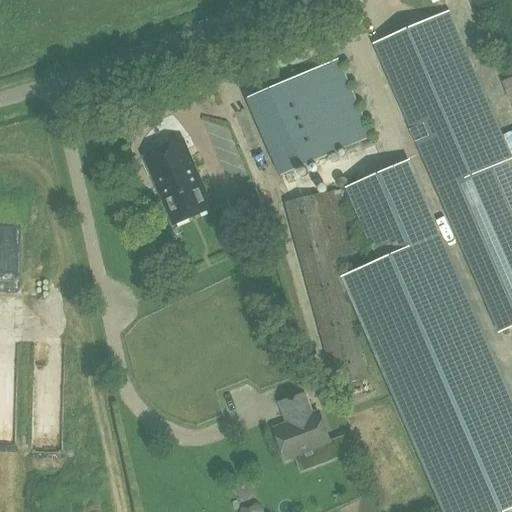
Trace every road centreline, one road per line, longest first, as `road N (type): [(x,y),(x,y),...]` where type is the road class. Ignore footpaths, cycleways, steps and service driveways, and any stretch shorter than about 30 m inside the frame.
road 1 (unknown): [(67,79),(143,406),(200,441),(282,411)]
road 2 (unknown): [(352,0),(511,377)]
road 3 (unclassified): [(289,0),(0,102)]
